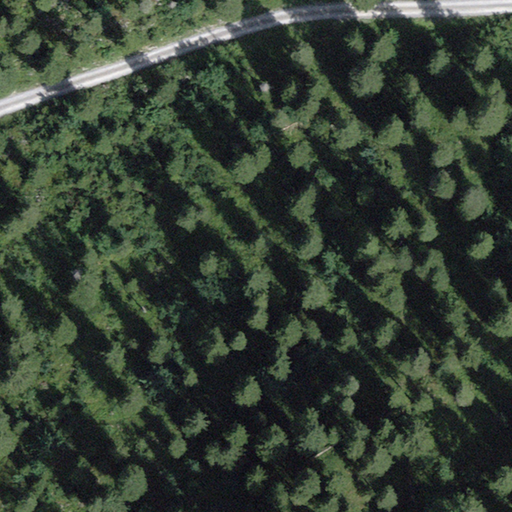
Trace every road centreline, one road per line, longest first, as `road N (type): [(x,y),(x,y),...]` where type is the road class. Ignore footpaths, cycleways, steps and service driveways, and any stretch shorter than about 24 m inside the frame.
road 1 (track): [(0,109),(210,35),(297,14),(511,7)]
road 2 (track): [(511,411),(373,492),(358,511)]
